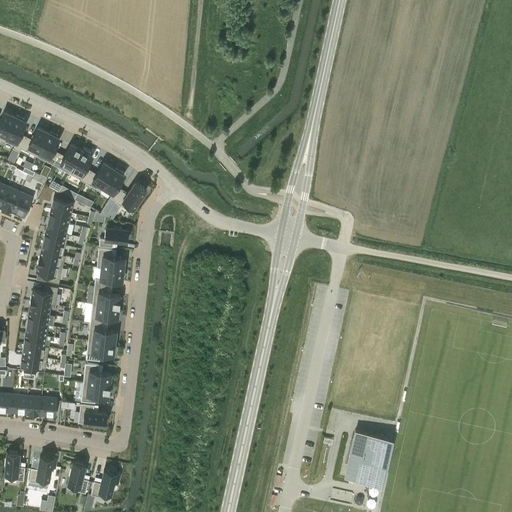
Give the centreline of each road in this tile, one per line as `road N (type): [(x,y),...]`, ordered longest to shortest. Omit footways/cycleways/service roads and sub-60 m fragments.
road 1 (residential): [(173,184),(149,216),(119,443),(0,431)]
road 2 (unclassified): [(511,278),(313,243)]
road 3 (residential): [(173,184),(123,145),(0,84)]
road 4 (tertiary): [(228,511),(265,340)]
road 5 (tertiary): [(307,147),(340,0)]
road 6 (unclassified): [(187,127),(200,0)]
